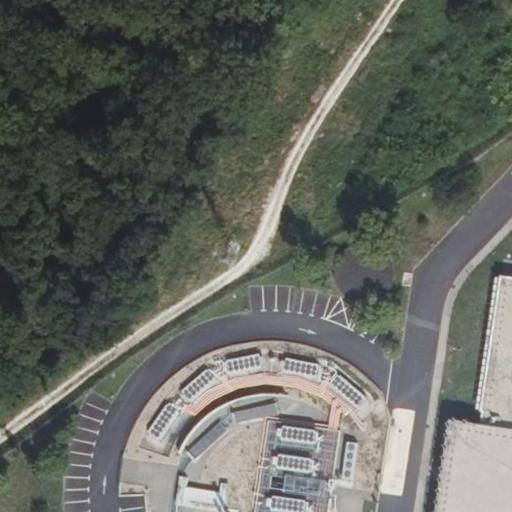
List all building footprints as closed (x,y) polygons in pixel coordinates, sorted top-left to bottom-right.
[(339,296),(396,294),(395,254),(337,256),(339,296)] [(511,284),(510,285),(487,433),(511,436),(511,284)] [(276,417),(275,400),(235,402),(235,419),(276,417)] [(183,453),(200,464),(223,426),(206,416),(183,453)] [(330,511),(341,430),(268,420),(255,511),(237,511),(238,511),(230,510),(225,488),(215,490),(196,488),(193,477),(180,476),(175,511),(330,511)] [(511,511),(511,436),(487,433),(467,430),(455,511),(511,511)]
